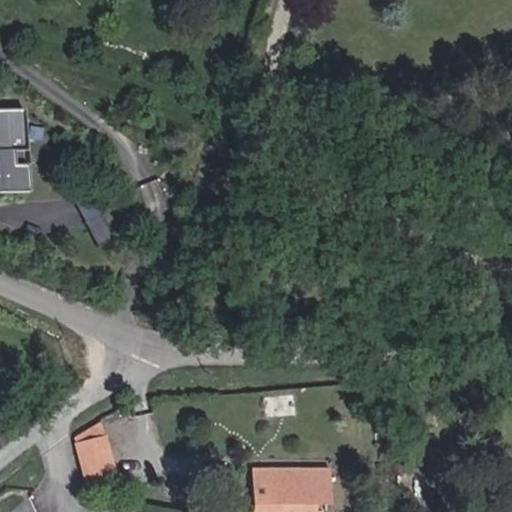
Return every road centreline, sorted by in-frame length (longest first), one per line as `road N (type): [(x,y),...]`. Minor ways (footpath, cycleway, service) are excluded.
road 1 (unclassified): [(127,385),(184,355),(511,358)]
road 2 (unknown): [(511,251),(479,241),(424,203),(300,82),(293,39),(305,0)]
road 3 (unclassified): [(127,385),(98,317),(0,277)]
road 4 (unclassified): [(0,467),(53,421),(127,385)]
